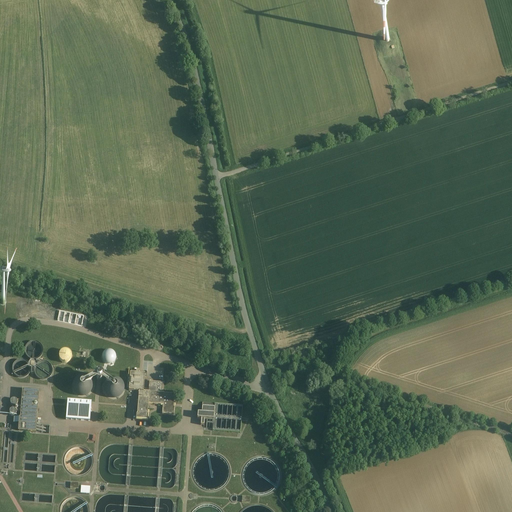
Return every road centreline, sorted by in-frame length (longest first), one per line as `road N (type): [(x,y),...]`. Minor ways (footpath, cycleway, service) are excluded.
road 1 (residential): [(330,511),(262,371),(217,177)]
road 2 (residential): [(511,82),(217,177)]
road 3 (residential): [(217,177),(196,66),(167,0)]
